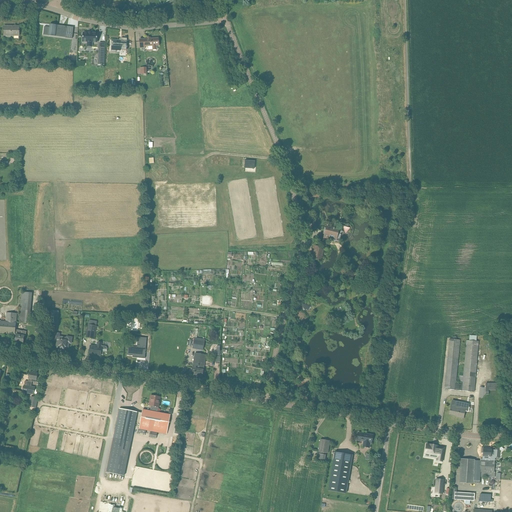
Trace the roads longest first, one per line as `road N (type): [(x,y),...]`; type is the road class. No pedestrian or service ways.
road 1 (unclassified): [(263,400),(298,260),(299,218),(224,20)]
road 2 (unclassified): [(263,400),(0,353)]
road 3 (residential): [(0,1),(130,26),(224,20)]
road 4 (unclassified): [(390,424),(263,400)]
road 5 (unclassified): [(390,424),(484,437),(511,432)]
